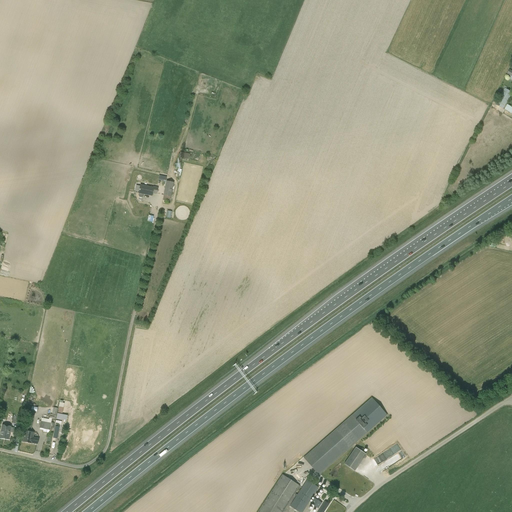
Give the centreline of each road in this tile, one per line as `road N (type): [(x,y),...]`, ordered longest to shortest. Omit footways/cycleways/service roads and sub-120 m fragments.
road 1 (motorway): [(511,183),(270,351),(64,511)]
road 2 (motorway): [(86,511),(358,302),(511,198)]
road 3 (unclassified): [(349,511),(511,397)]
road 4 (unclassified): [(0,449),(80,466),(103,452),(110,432)]
